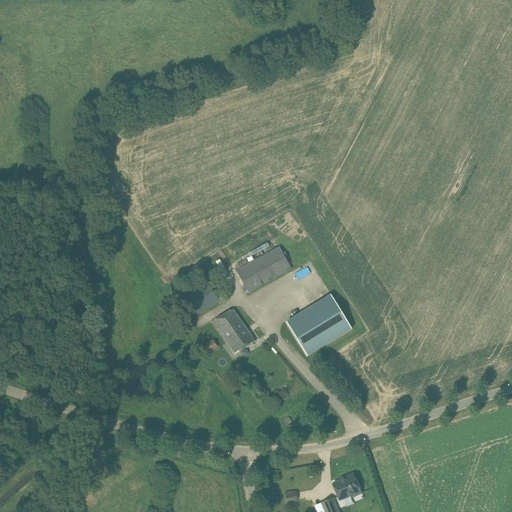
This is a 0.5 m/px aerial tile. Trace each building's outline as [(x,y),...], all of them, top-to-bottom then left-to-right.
[(237,270),(249,292),(291,269),(280,247),(237,270)] [(182,301),(193,318),(226,295),(215,279),(182,301)] [(331,295),(287,322),(308,356),(352,329),(331,295)] [(213,322),(230,345),(235,354),(255,341),(250,333),(233,310),(213,322)] [(196,351),(201,358),(218,347),(213,340),(196,351)] [(221,356),(211,363),(216,371),(227,365),(221,356)] [(332,485),(339,501),(353,495),(353,492),(360,489),(354,474),(345,478),(346,479),(332,485)] [(285,493),(286,501),(298,499),(297,491),(285,493)] [(322,503),(326,511),(338,511),(332,498),(322,503)]
